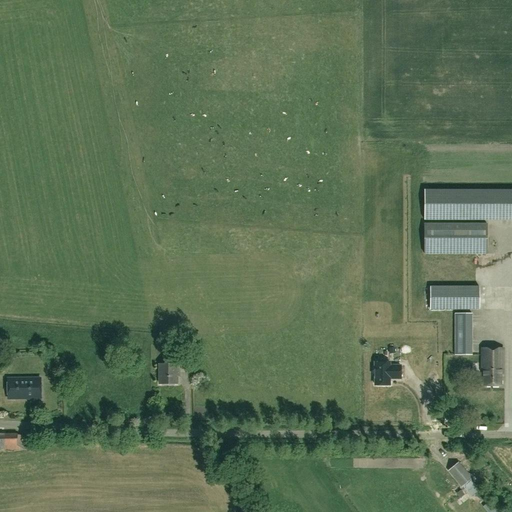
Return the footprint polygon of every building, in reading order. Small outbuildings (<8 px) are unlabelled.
[(424,220),(511,220),(511,189),(424,190),(424,220)] [(424,223),(424,231),(424,255),(487,255),(487,223),(424,223)] [(479,286),(430,287),(430,311),(479,310),(479,286)] [(470,344),(453,344),(453,386),(470,386),(470,344)] [(503,376),(503,349),(482,348),(481,369),(483,369),(483,386),(501,386),(501,376),(503,376)] [(375,363),(375,385),(389,385),(389,377),(393,377),(393,379),(401,379),(401,366),(389,366),(389,363),(375,363)] [(177,374),(179,374),(179,364),(159,364),(159,384),(177,384),(177,374)] [(41,379),(8,379),(8,399),(41,398),(41,379)] [(0,449),(17,450),(17,434),(0,434),(0,449)] [(461,487),(469,480),(456,464),(448,471),(461,487)] [(499,511),(493,500),(485,504),(489,511),(499,511)]
